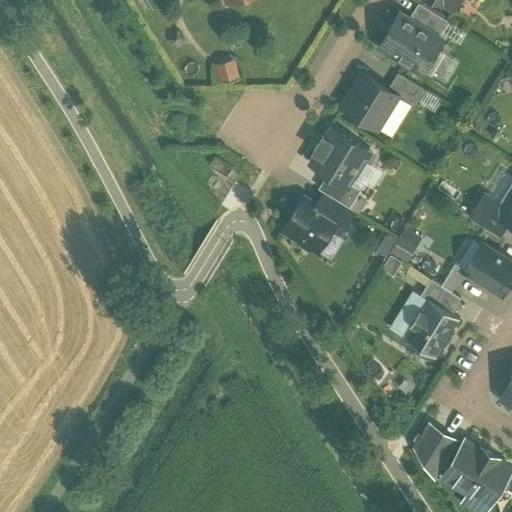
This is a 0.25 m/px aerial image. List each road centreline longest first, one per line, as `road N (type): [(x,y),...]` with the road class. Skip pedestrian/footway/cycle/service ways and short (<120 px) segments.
road 1 (residential): [(178,304),(50,511)]
road 2 (residential): [(373,0),(292,131)]
road 3 (residential): [(511,329),(484,372),(475,404),(511,443)]
